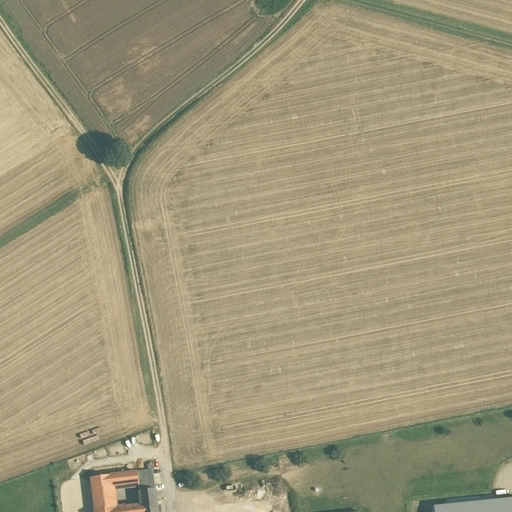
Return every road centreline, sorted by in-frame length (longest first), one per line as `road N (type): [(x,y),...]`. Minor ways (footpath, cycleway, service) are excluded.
road 1 (track): [(117,180),(159,405),(170,511)]
road 2 (track): [(302,0),(255,50),(145,139),(117,180)]
road 3 (track): [(0,17),(117,180)]
road 4 (track): [(353,0),(511,43)]
road 5 (track): [(0,239),(110,170)]
